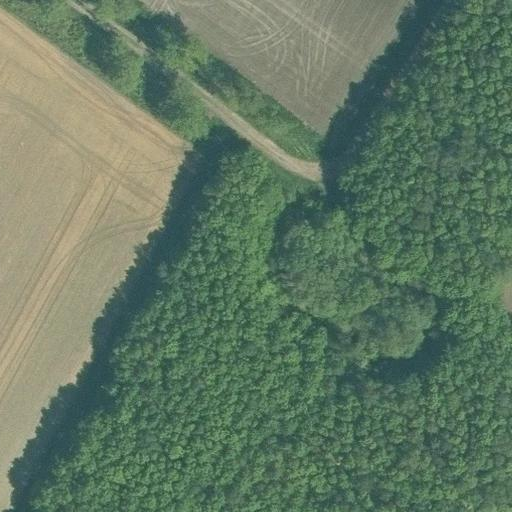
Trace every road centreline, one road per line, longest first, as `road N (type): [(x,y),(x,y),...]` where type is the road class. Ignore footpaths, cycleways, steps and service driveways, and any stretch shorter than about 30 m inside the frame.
road 1 (track): [(69,0),(323,185)]
road 2 (track): [(511,324),(323,185)]
road 3 (track): [(323,185),(447,0)]
